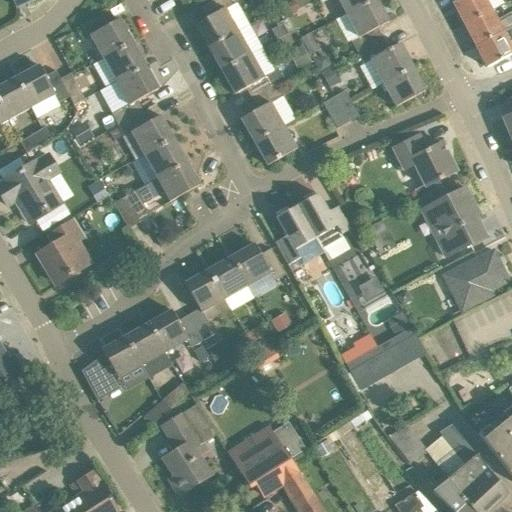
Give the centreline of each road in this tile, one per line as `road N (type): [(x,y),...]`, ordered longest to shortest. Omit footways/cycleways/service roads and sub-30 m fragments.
road 1 (residential): [(53,356),(250,193)]
road 2 (residential): [(250,193),(457,94)]
road 3 (residential): [(250,193),(144,0)]
road 4 (residential): [(148,511),(53,356)]
road 5 (residential): [(511,219),(457,94)]
